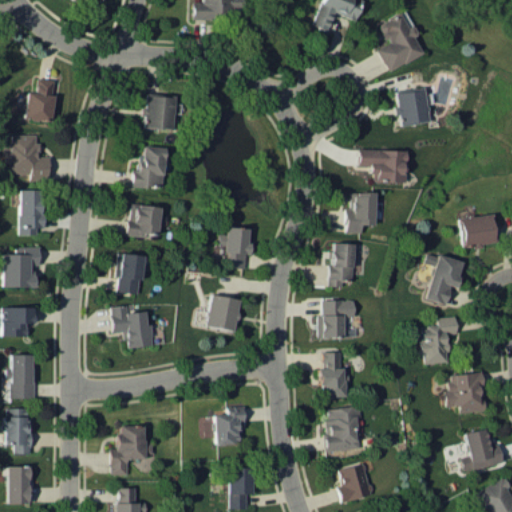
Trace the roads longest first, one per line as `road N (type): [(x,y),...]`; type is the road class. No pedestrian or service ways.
road 1 (residential): [(299,511),(281,441),(275,313),(304,165),(283,106),(261,82),(224,62),(86,48),(54,34),(14,0)]
road 2 (residential): [(70,511),(71,297),(93,119),(118,51)]
road 3 (residential): [(276,364),(70,387)]
road 4 (residential): [(298,141),(351,106),(351,78),(328,66),(274,92)]
